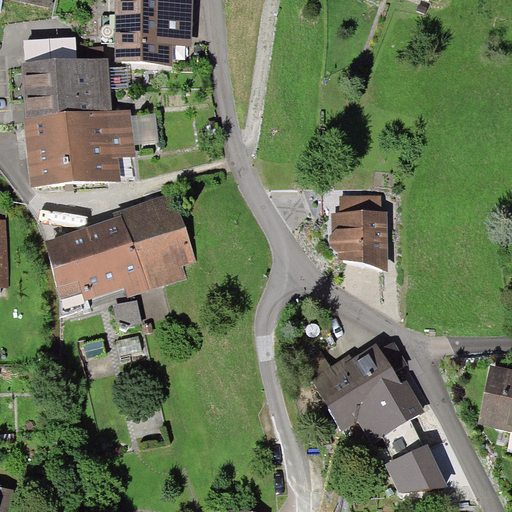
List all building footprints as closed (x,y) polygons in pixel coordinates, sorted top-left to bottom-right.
[(8,0),(52,9),(53,0),(8,0)] [(193,0),(116,0),(115,64),(174,66),(174,47),(192,47),(192,26),(193,0)] [(108,60),(22,67),(25,115),(25,120),(111,113),(108,60)] [(111,113),(25,120),(31,190),(71,187),(120,182),(118,159),(135,158),(131,112),(111,113)] [(401,174),(375,172),(374,186),(400,188),(401,174)] [(114,214),(116,220),(124,217),(149,291),(188,278),(184,266),(196,261),(173,194),(114,214)] [(340,214),(331,215),(333,234),(330,237),(330,247),(338,255),(339,262),(389,274),(388,213),(381,213),(381,198),(340,197),(340,214)] [(90,229),(44,244),(64,301),(82,295),(85,303),(125,289),(127,297),(149,291),(124,217),(116,220),(90,229)] [(7,220),(0,219),(0,288),(11,288),(7,220)] [(141,305),(118,310),(123,330),(146,325),(141,305)] [(395,341),(382,349),(395,371),(408,364),(395,341)] [(331,367),(311,378),(343,430),(358,421),(371,444),(382,437),(410,421),(417,417),(424,412),(406,381),(402,383),(395,371),(382,349),(378,342),(352,357),(351,355),(346,358),(331,367)] [(311,378),(331,367),(320,351),(301,362),(311,378)] [(511,369),(490,364),(477,423),(511,430),(511,369)] [(410,421),(382,437),(395,460),(386,464),(401,492),(449,486),(428,444),(424,445),(410,421)] [(21,511),(24,493),(1,490),(0,493),(0,511),(21,511)]
